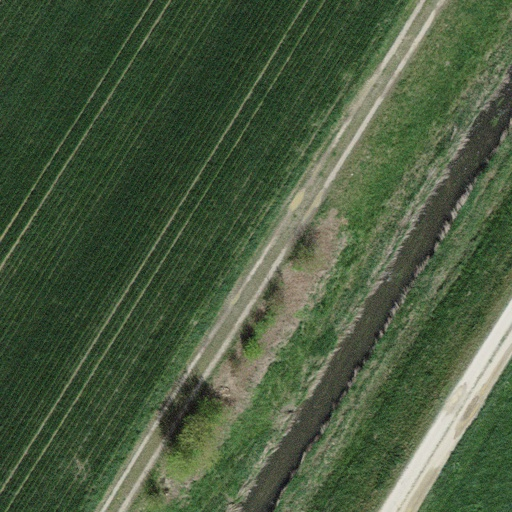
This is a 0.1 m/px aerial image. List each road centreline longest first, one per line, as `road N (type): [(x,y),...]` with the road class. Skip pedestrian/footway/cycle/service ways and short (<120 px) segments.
road 1 (track): [(111,511),(427,0)]
road 2 (track): [(511,323),(395,511)]
